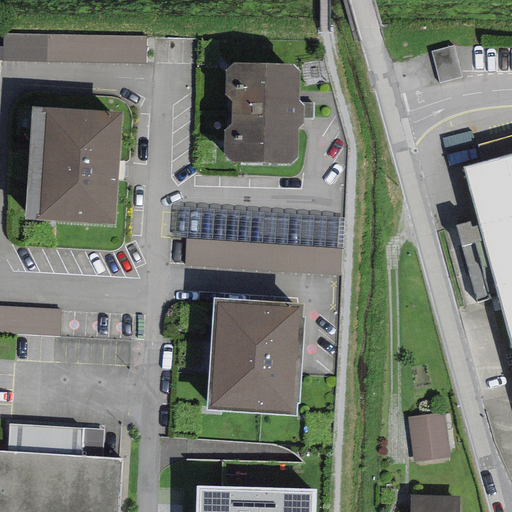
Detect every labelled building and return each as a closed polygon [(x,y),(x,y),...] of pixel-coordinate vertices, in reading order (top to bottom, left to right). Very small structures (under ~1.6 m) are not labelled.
[(146,64),(146,37),(3,35),(3,61),(146,64)] [(454,45),(434,51),(443,81),(463,75),(454,45)] [(224,130),(223,155),(233,163),(290,164),(297,158),(298,129),(303,124),(304,118),(304,106),(301,103),(299,101),(300,72),(293,65),(233,64),(226,71),(224,95),(230,102),(231,124),(224,130)] [(313,119),(313,103),(301,103),(304,106),(304,118),(313,119)] [(32,107),(25,220),(115,224),(123,113),(32,107)] [(511,154),(463,168),(511,348),(511,154)] [(342,250),(344,218),(177,207),(175,239),(187,240),(342,250)] [(341,276),(342,250),(187,240),(186,266),(341,276)] [(214,300),(207,411),(296,416),(296,404),(299,404),(304,318),(302,318),(303,305),(214,300)] [(0,334),(60,337),(61,310),(0,307),(0,334)] [(450,458),(444,414),(408,419),(413,463),(450,458)] [(0,511),(118,511),(122,460),(102,459),(104,430),(9,425),(9,453),(0,452),(0,511)] [(196,487),(195,511),(315,511),(316,490),(196,487)] [(458,511),(459,497),(410,495),(409,511),(458,511)]
